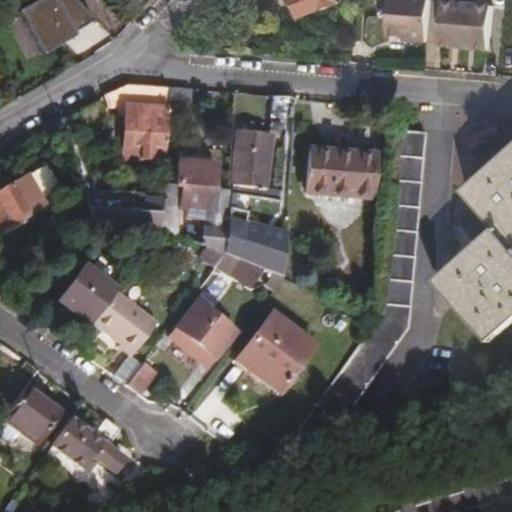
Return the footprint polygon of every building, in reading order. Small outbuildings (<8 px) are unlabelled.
[(43,52),(92,24),(77,0),(37,0),(19,11),(43,52)] [(306,0),(311,10),(332,0),(306,0)] [(432,45),(436,0),(429,0),(394,0),(391,40),(416,42),(416,45),(432,45)] [(495,49),(498,7),(448,2),(445,46),(495,49)] [(123,155),(166,158),(169,120),(171,96),(125,91),(108,101),(114,113),(123,114),(123,117),(127,118),(123,155)] [(193,121),(194,97),(171,96),(169,120),(193,121)] [(264,119),(266,102),(236,100),(235,118),(264,119)] [(292,136),(295,104),(273,103),(271,134),(285,135),(292,136)] [(263,134),(264,119),(235,118),(234,132),(263,134)] [(380,320),(325,393),(347,410),(407,331),(417,220),(424,134),(396,132),(380,320)] [(255,163),(259,142),(240,140),(236,187),(254,189),(255,163)] [(265,150),(259,142),(255,163),(254,189),(263,189),(265,150)] [(310,149),(309,157),(375,159),(375,152),(310,149)] [(375,159),(309,157),(307,198),(372,202),(375,159)] [(486,346),(511,325),(511,160),(468,194),(499,234),(437,284),(486,346)] [(6,187),(0,176),(0,231),(8,227),(10,230),(28,219),(27,216),(34,213),(30,204),(47,195),(35,171),(6,187)] [(204,254),(224,260),(228,213),(228,201),(216,200),(217,175),(178,171),(176,194),(164,192),(163,206),(163,208),(160,237),(175,242),(177,218),(189,220),(189,226),(205,228),(204,254)] [(89,233),(160,237),(163,208),(148,207),(148,223),(96,221),(97,206),(80,204),(83,214),(89,233)] [(228,213),(224,260),(274,275),(280,256),(270,252),(272,242),(237,234),(240,219),(228,213)] [(89,233),(83,214),(56,226),(57,231),(89,233)] [(61,305),(91,328),(113,300),(117,295),(86,270),(61,305)] [(113,300),(91,328),(118,348),(117,352),(130,362),(154,330),(113,300)] [(195,304),(174,331),(179,335),(172,345),(201,367),(208,357),(214,363),(236,335),(195,304)] [(277,400),(313,353),(271,322),(235,368),(277,400)] [(179,335),(174,331),(167,341),(172,345),(179,335)] [(207,372),(214,363),(208,357),(201,367),(207,372)] [(34,372),(21,363),(5,382),(19,392),(22,390),(34,372)] [(124,390),(140,402),(154,382),(139,369),(124,390)] [(57,416),(22,390),(19,392),(0,417),(0,425),(33,449),(57,416)] [(108,451),(118,436),(103,425),(92,441),(69,424),(47,455),(79,477),(91,466),(113,483),(126,466),(108,451)]
